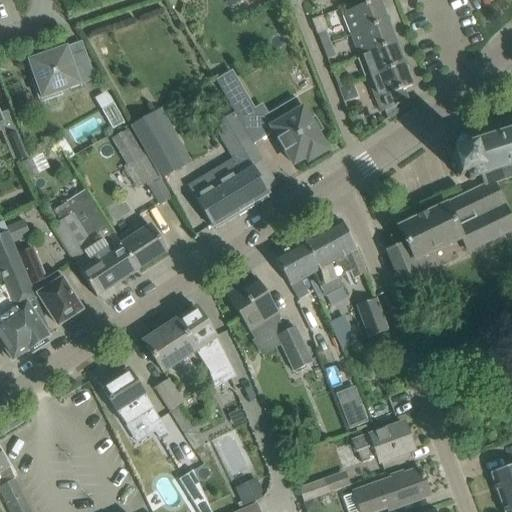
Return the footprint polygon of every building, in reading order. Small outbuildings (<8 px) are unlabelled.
[(376,0),(342,13),(350,35),(387,21),(378,0),(376,0)] [(395,42),(387,21),(350,35),(359,56),(395,42)] [(322,46),(329,43),(325,31),(317,34),(322,46)] [(359,56),(367,78),(403,64),(395,42),(359,56)] [(329,43),(322,46),(327,60),(335,57),(329,43)] [(66,47),(63,48),(27,61),(34,79),(31,80),(39,103),(62,95),(61,92),(79,86),(66,47)] [(412,86),(403,64),(367,78),(376,100),(379,99),(388,120),(410,105),(403,89),(412,86)] [(333,76),(338,89),(346,86),(341,73),(333,76)] [(238,81),(221,91),(223,94),(234,112),(244,130),(244,131),(261,121),(254,109),(238,81)] [(353,86),(339,91),(345,104),(351,102),(355,93),(353,86)] [(106,92),(95,98),(107,118),(117,112),(106,92)] [(511,92),(511,93),(511,94),(511,117),(467,132),(468,135),(465,134),(463,135),(461,135),(459,137),(457,139),(456,140),(456,143),(456,146),(456,148),(457,150),(458,151),(459,152),(452,154),(452,155),(450,156),(457,177),(459,177),(466,175),(466,176),(466,177),(466,178),(467,179),(469,180),(470,181),(471,181),(473,181),(474,180),(475,179),(476,178),(481,176),(484,186),(493,184),(511,178),(511,92)] [(268,114),(264,116),(271,127),(274,133),(278,139),(275,141),(283,154),(285,152),(293,165),(305,157),(307,162),(326,150),(316,134),(322,130),(314,117),(309,121),(302,109),(295,98),(268,114)] [(234,112),(211,125),(222,143),(244,130),(234,112)] [(162,178),(182,166),(151,113),(130,125),(162,178)] [(15,129),(3,134),(14,162),(26,158),(15,129)] [(121,162),(137,189),(146,183),(157,176),(146,156),(144,157),(129,131),(112,141),(123,161),(121,162)] [(31,159),(20,165),(27,180),(38,174),(37,173),(31,159)] [(232,160),(187,187),(194,199),(210,226),(212,228),(268,194),(268,192),(252,167),(251,165),(239,173),(232,160)] [(159,205),(170,198),(157,176),(146,183),(159,205)] [(385,251),(401,287),(420,279),(413,262),(462,239),(468,252),(511,231),(511,223),(493,184),(484,186),(398,227),(405,242),(385,251)] [(63,220),(52,227),(63,245),(73,261),(80,272),(79,272),(96,298),(137,271),(120,245),(117,239),(92,201),(84,189),(64,202),(72,214),(63,220)] [(24,221),(6,229),(7,232),(12,243),(30,235),(24,221)] [(288,249),(306,277),(312,274),(324,295),(342,285),(338,277),(349,271),(352,280),(365,273),(356,250),(340,221),(288,249)] [(144,222),(117,239),(120,245),(137,271),(138,270),(166,251),(149,226),(147,227),(144,222)] [(0,342),(12,361),(48,337),(50,335),(34,298),(17,254),(12,243),(7,232),(0,234),(0,274),(2,280),(0,281),(0,342)] [(29,249),(17,254),(34,298),(38,296),(57,326),(81,310),(56,272),(43,281),(29,249)] [(301,280),(306,277),(288,249),(284,251),(273,258),(298,300),(309,294),(301,280)] [(228,294),(226,296),(249,333),(250,332),(247,327),(258,320),(262,325),(279,314),(258,282),(247,289),(244,284),(242,286),(237,283),(227,290),(228,294)] [(387,331),(375,299),(357,306),(369,338),(387,331)] [(310,333),(330,324),(329,323),(319,302),(300,311),(310,333)] [(235,378),(215,337),(196,308),(175,321),(195,351),(207,369),(213,389),(235,378)] [(330,324),(336,337),(341,348),(354,341),(342,316),(329,323),(330,324)] [(162,372),(195,351),(175,321),(143,343),(162,372)] [(295,326),(275,335),(292,372),(312,363),(295,326)] [(158,418),(144,397),(128,371),(101,388),(117,414),(118,413),(126,426),(143,416),(165,452),(150,461),(156,470),(174,459),(180,469),(192,462),(181,446),(167,413),(158,418)] [(153,387),(188,442),(194,451),(204,445),(178,405),(183,402),(168,378),(153,387)] [(379,462),(413,450),(403,424),(353,442),(361,464),(377,458),(379,462)] [(14,479),(9,468),(0,452),(0,476),(5,484),(14,479)] [(511,511),(511,465),(490,473),(504,511),(511,511)] [(421,475),(419,469),(354,493),(360,511),(370,511),(387,506),(389,510),(429,496),(423,479),(424,479),(423,475),(421,475)] [(211,511),(193,471),(178,480),(198,511),(211,511)] [(344,471),(298,488),(303,503),(350,486),(344,471)] [(30,511),(14,479),(5,484),(0,487),(0,491),(10,511),(30,511)] [(258,480),(236,485),(241,504),(262,499),(258,480)] [(263,511),(260,501),(233,511),(263,511)]
